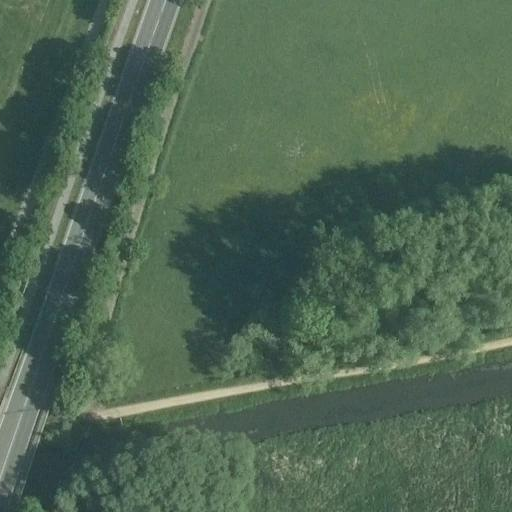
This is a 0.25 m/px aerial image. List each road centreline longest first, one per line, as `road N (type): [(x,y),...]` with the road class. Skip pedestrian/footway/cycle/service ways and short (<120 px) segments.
road 1 (primary): [(166,0),(0,474)]
road 2 (track): [(62,423),(87,396),(207,0)]
road 3 (track): [(105,0),(0,256)]
